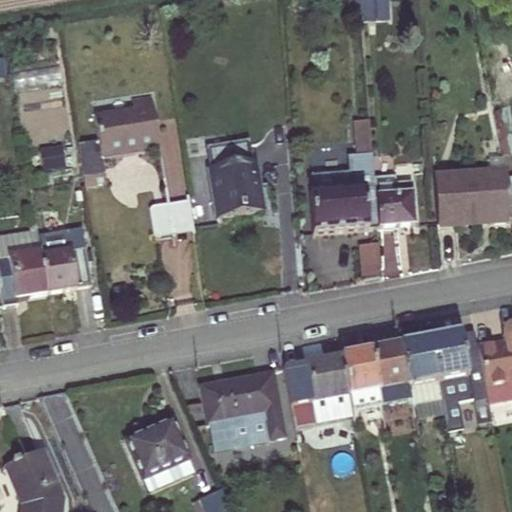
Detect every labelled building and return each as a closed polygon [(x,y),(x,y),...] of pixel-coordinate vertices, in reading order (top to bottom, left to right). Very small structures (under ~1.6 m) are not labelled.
[(268,0),(260,0),(255,1),(257,15),(270,13),(268,0)] [(362,0),(363,24),(389,23),(387,0),(362,0)] [(151,98),(132,102),(133,112),(94,118),(98,144),(78,148),(85,189),(107,186),(103,161),(160,151),(151,98)] [(311,176),(312,194),(309,194),(312,236),(377,231),(373,181),(369,125),(353,127),(356,156),(348,157),(349,173),(311,176)] [(208,152),(208,155),(235,150),(236,156),(251,153),(250,145),(208,152)] [(211,174),(208,174),(216,221),(262,213),(251,153),(236,156),(235,150),(208,155),(211,174)] [(502,161),(488,162),(489,176),(505,175),(502,161)] [(487,222),(487,228),(511,226),(511,210),(505,175),(489,176),(433,180),(437,226),(487,222)] [(395,186),(394,179),(373,181),(377,231),(413,228),(410,185),(395,186)] [(189,202),(169,206),(175,237),(194,234),(189,202)] [(175,237),(169,206),(155,209),(152,210),(151,211),(150,214),(154,235),(155,238),(160,240),(175,237)] [(33,210),(26,211),(30,234),(36,233),(33,210)] [(487,222),(437,226),(437,232),(487,228),(487,222)] [(81,226),(36,233),(37,241),(82,234),(81,226)] [(0,246),(37,241),(36,233),(30,234),(0,238),(0,246)] [(46,297),(91,289),(82,234),(37,241),(46,297)] [(17,308),(16,302),(46,297),(37,241),(0,246),(0,290),(3,310),(17,308)] [(377,251),(362,252),(364,283),(380,280),(377,251)] [(503,346),(477,351),(486,400),(487,407),(511,401),(511,328),(506,329),(503,332),(502,335),(502,339),(503,346)] [(459,338),(429,344),(437,385),(467,380),(459,338)] [(429,344),(400,349),(410,402),(414,425),(444,419),(442,409),(437,385),(429,344)] [(378,393),(381,408),(410,402),(400,349),(370,355),(378,393)] [(378,393),(370,355),(341,361),(348,398),(348,399),(351,414),(381,409),(381,408),(378,393)] [(352,421),(351,414),(348,399),(348,398),(341,361),(282,372),(289,409),(293,432),(352,421)] [(285,439),(273,375),(199,389),(211,453),(268,443),(285,439)] [(467,380),(437,385),(442,409),(457,405),(472,403),(467,380)] [(486,400),(472,403),(478,433),(492,431),(487,407),(486,400)] [(442,409),(444,419),(447,434),(461,431),(457,405),(442,409)] [(148,494),(193,474),(171,424),(126,444),(148,494)] [(40,454),(4,470),(21,508),(20,511),(60,511),(61,502),(40,454)] [(230,511),(222,492),(198,502),(202,511),(230,511)] [(202,511),(198,502),(193,504),(196,511),(202,511)]
